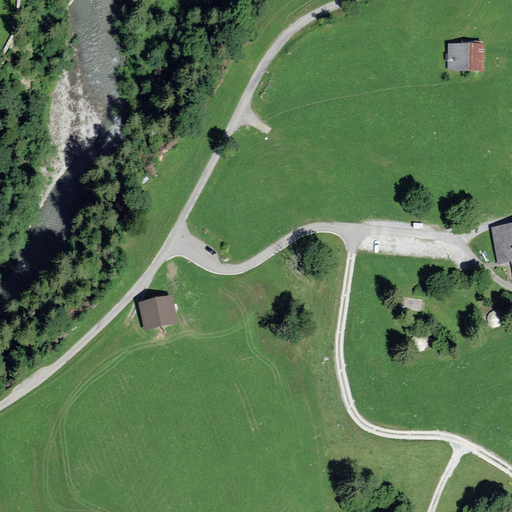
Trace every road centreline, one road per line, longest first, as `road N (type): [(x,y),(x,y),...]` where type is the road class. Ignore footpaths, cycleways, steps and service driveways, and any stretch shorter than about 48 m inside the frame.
road 1 (unclassified): [(344,0),(274,44),(204,181),(130,294),(60,363),(0,406)]
road 2 (track): [(511,287),(486,275),(397,167),(282,137),(238,110)]
road 3 (track): [(462,442),(369,426),(350,406),(339,342),(355,230)]
